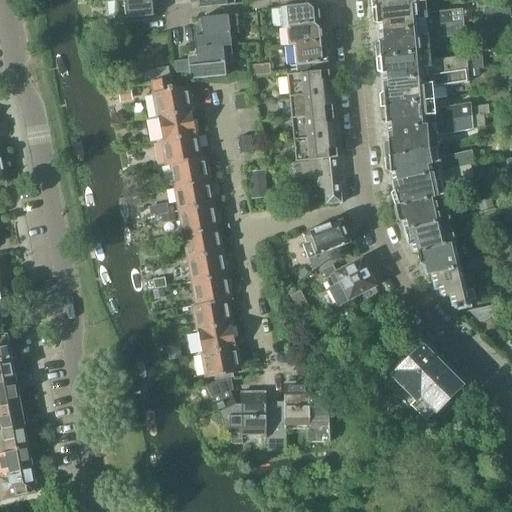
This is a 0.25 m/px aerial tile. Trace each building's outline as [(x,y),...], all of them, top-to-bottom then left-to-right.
[(160,0),(120,0),(116,1),(118,19),(154,16),(153,7),(161,6),(160,0)] [(370,0),(371,8),(425,2),(424,0),(370,0)] [(499,0),(500,8),(485,10),(486,20),(500,18),(511,17),(508,0),(499,0)] [(426,13),(425,2),(371,8),(372,22),(376,25),(377,33),(463,23),(462,9),(426,13)] [(320,23),(318,3),(280,7),(282,28),(286,27),(320,23)] [(196,49),(231,45),(230,34),(239,33),(237,14),(201,18),(202,26),(194,27),(196,49)] [(511,17),(500,18),(502,39),(511,38),(511,17)] [(323,22),(320,23),(286,27),(288,46),(326,42),(323,22)] [(463,23),(377,33),(378,42),(374,44),(376,58),(429,51),(428,40),(464,36),(463,23)] [(326,42),(288,46),(290,66),(324,63),(328,62),(326,42)] [(231,45),(196,49),(197,56),(189,57),(189,60),(190,71),(191,79),(226,76),(225,64),(233,63),(231,45)] [(429,51),(376,58),(377,72),(381,74),(381,83),(467,69),(466,58),(466,56),(431,61),(429,51)] [(482,57),(466,58),(467,69),(483,68),(482,57)] [(190,71),(189,60),(176,61),(177,72),(190,71)] [(325,72),(324,63),(290,66),(291,75),(325,72)] [(467,69),(381,83),(382,92),(384,91),(379,95),(381,108),(434,100),(446,98),(444,85),(468,83),(467,69)] [(325,72),(291,75),(287,76),(289,98),(331,93),(329,71),(325,72)] [(172,90),(170,78),(144,83),(146,94),(154,93),(154,94),(172,90)] [(250,79),(237,80),(238,90),(251,90),(250,79)] [(130,99),(129,87),(116,89),(118,101),(130,99)] [(172,90),(154,94),(156,101),(152,102),(156,119),(157,119),(192,111),(187,87),(172,90)] [(333,115),(331,93),(289,98),(291,119),(333,115)] [(236,103),(247,102),(247,94),(235,95),(236,103)] [(435,110),(434,100),(381,108),(382,122),(387,123),(388,132),(483,115),(489,114),(488,105),(470,107),(470,103),(435,110)] [(247,102),(236,103),(236,111),(248,110),(247,102)] [(196,135),(192,111),(157,119),(161,138),(159,139),(160,143),(196,135)] [(335,137),(333,115),(291,119),(294,141),(335,137)] [(483,115),(388,132),(388,140),(384,145),(385,158),(438,147),(436,136),(484,127),(483,115)] [(196,135),(160,143),(164,167),(168,166),(200,158),(196,135)] [(240,146),(252,145),(251,137),(239,138),(240,146)] [(338,159),(335,137),(294,141),(296,163),(338,159)] [(252,145),(240,146),(241,154),(253,153),(252,145)] [(438,147),(385,158),(386,172),(392,173),(393,181),(474,164),(482,163),(481,152),(472,154),(471,151),(440,158),(438,147)] [(204,158),(200,158),(168,166),(172,187),(209,181),(204,158)] [(338,159),(296,163),(290,164),(291,182),(311,180),(311,182),(316,184),(319,189),(324,190),(325,205),(342,203),(338,159)] [(474,164),(393,181),(394,189),(391,194),(395,206),(444,195),(442,185),(473,178),(471,167),(474,164)] [(251,200),(267,198),(264,171),(248,173),(251,200)] [(209,181),(172,187),(176,211),(213,205),(209,181)] [(449,219),(444,195),(395,206),(398,219),(403,221),(405,229),(449,219)] [(491,198),(478,202),(480,211),(493,208),(491,198)] [(213,205),(176,211),(181,235),(218,229),(213,205)] [(175,222),(172,207),(162,208),(163,215),(161,215),(163,224),(175,222)] [(494,209),(483,212),(487,231),(498,229),(498,225),(495,210),(494,209)] [(332,250),(351,243),(351,241),(354,238),(351,230),(346,230),(342,219),(303,234),(306,243),(302,244),(308,259),(312,271),(334,256),(332,250)] [(455,243),(449,219),(405,229),(408,241),(413,244),(415,252),(416,252),(455,243)] [(222,253),(218,229),(181,235),(185,259),(222,253)] [(460,267),(455,243),(416,252),(419,263),(425,266),(427,274),(433,273),(460,267)] [(342,262),(351,257),(346,248),(337,252),(342,262)] [(499,255),(501,263),(511,256),(511,249),(511,248),(499,255)] [(226,277),(222,253),(185,259),(190,282),(226,277)] [(466,265),(482,262),(481,256),(465,259),(466,265)] [(374,285),(361,260),(337,273),(332,264),(321,270),(337,304),(374,285)] [(482,262),(466,265),(467,272),(483,269),(482,262)] [(460,267),(433,273),(435,285),(441,288),(442,292),(447,295),(452,295),(454,307),(458,309),(470,306),(469,303),(476,302),(473,287),(465,289),(460,267)] [(226,277),(190,282),(194,304),(190,305),(190,306),(227,300),(231,300),(226,277)] [(164,287),(163,279),(160,280),(152,281),(153,289),(161,287),(164,287)] [(162,290),(154,292),(155,299),(164,297),(163,290),(162,290)] [(298,294),(291,297),(300,315),(304,322),(306,321),(308,321),(309,322),(311,319),(313,318),(300,293),(298,294)] [(227,300),(190,306),(195,332),(197,332),(231,326),(227,300)] [(491,306),(491,316),(500,307),(498,305),(491,306)] [(491,316),(491,306),(479,308),(489,318),(491,316)] [(489,318),(479,308),(468,311),(479,322),(485,322),(489,318)] [(231,326),(197,332),(201,354),(236,348),(231,326)] [(0,360),(9,359),(5,336),(0,337),(0,360)] [(452,375),(422,345),(414,352),(407,345),(396,357),(403,364),(391,376),(414,399),(409,405),(425,421),(462,385),(454,377),(452,375)] [(179,358),(178,348),(170,349),(172,359),(179,358)] [(236,348),(201,354),(206,378),(240,372),(236,348)] [(0,360),(0,383),(14,381),(9,359),(0,360)] [(285,430),(283,402),(265,402),(265,392),(240,392),(240,400),(233,400),(230,392),(233,391),(230,380),(206,385),(214,403),(231,443),(242,442),(242,439),(264,438),(264,452),(285,452),(285,430)] [(0,406),(18,403),(14,381),(0,383),(0,406)] [(283,402),(285,430),(308,430),(308,443),(315,443),(315,451),(328,449),(328,393),(309,393),(309,382),(283,382),(283,402)] [(0,429),(22,425),(18,403),(0,406),(0,429)] [(22,425),(0,429),(0,452),(27,447),(22,425)] [(0,475),(31,469),(27,447),(0,452),(0,475)] [(433,465),(431,475),(467,483),(469,473),(433,465)] [(0,499),(36,492),(31,469),(0,475),(0,499)] [(475,494),(474,507),(481,507),(482,494),(475,494)]
